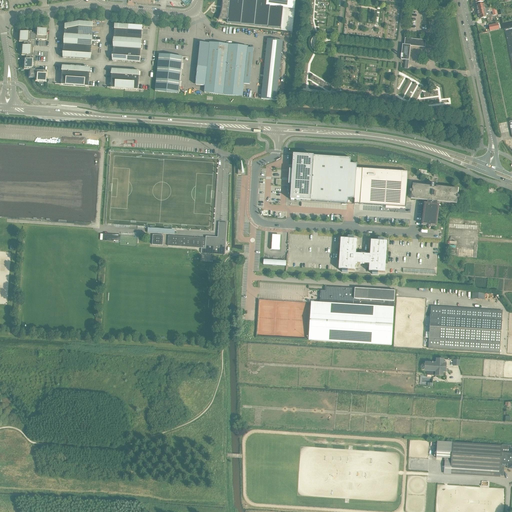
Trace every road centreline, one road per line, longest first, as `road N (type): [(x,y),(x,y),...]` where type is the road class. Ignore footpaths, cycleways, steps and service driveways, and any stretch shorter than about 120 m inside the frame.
road 1 (track): [(241,406),(503,423)]
road 2 (secondary): [(279,133),(382,140),(486,173)]
road 3 (secondary): [(484,164),(393,136),(280,126)]
road 4 (track): [(432,376),(246,362)]
road 5 (residential): [(255,218),(439,234)]
road 6 (track): [(246,462),(428,474)]
road 7 (track): [(221,354),(228,511)]
road 8 (secondary): [(220,125),(82,115)]
road 9 (tertiary): [(463,0),(490,133)]
